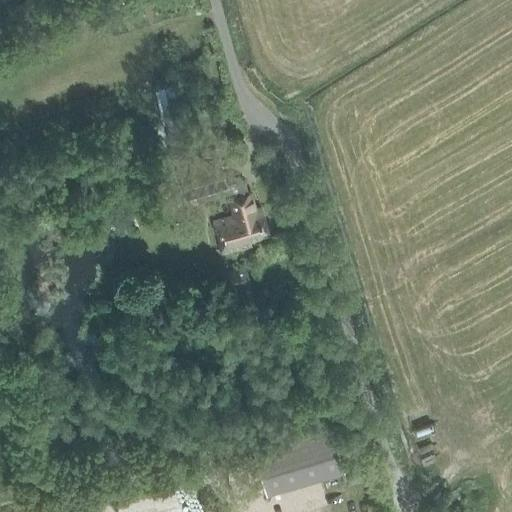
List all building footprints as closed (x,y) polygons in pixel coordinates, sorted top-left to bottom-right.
[(120,168),(139,163),(135,150),(117,155),(120,168)] [(248,240),(268,234),(260,208),(254,209),(249,193),(247,193),(243,181),(233,175),(223,178),(217,159),(176,171),(184,199),(232,184),(236,196),(228,198),(233,215),(212,222),(221,253),(250,245),(248,240)] [(258,251),(250,254),(253,264),(262,261),(258,251)] [(249,285),(244,267),(215,276),(220,293),(249,285)] [(344,471),(329,421),(251,444),(266,494),(344,471)]
